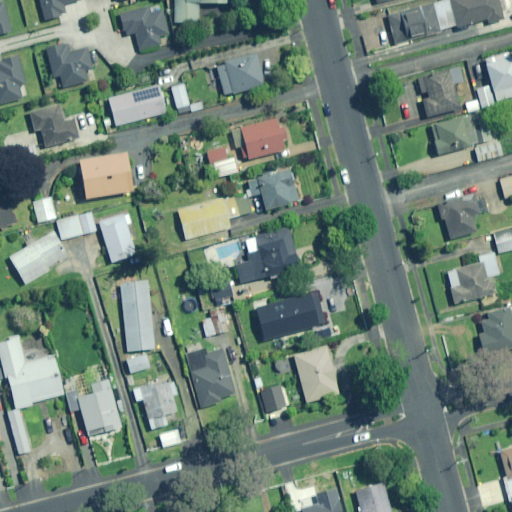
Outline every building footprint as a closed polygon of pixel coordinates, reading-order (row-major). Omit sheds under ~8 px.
[(38,0),(44,22),(60,18),(60,16),(77,11),(75,2),(80,1),(80,0),(38,0)] [(173,0),(173,24),(197,24),(197,5),(231,5),(230,0),(173,0)] [(450,0),(432,5),(387,18),(395,47),(440,34),(486,21),(487,26),(506,21),(499,0),(450,0)] [(0,36),(12,33),(5,4),(0,5),(0,36)] [(168,35),(161,5),(119,15),(124,37),(134,35),(138,52),(161,47),(158,37),(168,35)] [(68,54),(66,45),(46,50),(54,85),(60,83),(62,90),(87,84),(84,71),(94,69),(89,49),(68,54)] [(511,53),(483,61),(495,101),(511,95),(511,53)] [(257,55),(213,63),(220,97),(263,89),(257,55)] [(18,58),(0,62),(0,68),(1,72),(0,72),(0,105),(23,100),(20,85),(24,84),(18,58)] [(464,83),(460,68),(418,81),(424,101),(421,102),(427,120),(460,110),(453,86),(464,83)] [(166,115),(158,87),(108,100),(115,128),(166,115)] [(189,107),(183,87),(170,90),(176,110),(189,107)] [(492,107),(488,88),(476,91),(481,109),(492,107)] [(475,101),(464,104),(467,114),(479,111),(475,101)] [(69,104),(46,110),(29,115),(34,133),(39,131),(44,150),(79,141),(76,129),(69,104)] [(495,142),(488,113),(430,128),(437,157),(495,142)] [(289,149),(279,117),(230,132),(236,150),(244,148),(248,162),(289,149)] [(503,157),(499,144),(474,150),(478,164),(503,157)] [(237,175),(230,147),(206,152),(213,180),(237,175)] [(133,193),(127,155),(79,163),(85,201),(133,193)] [(302,202),(293,169),(246,182),(251,198),(260,195),(265,212),(302,202)] [(511,197),(511,178),(499,182),(504,200),(511,197)] [(488,214),(482,193),(458,200),(437,206),(447,242),(476,233),(471,218),(488,214)] [(251,215),(246,194),(177,212),(185,241),(229,230),(227,221),(251,215)] [(0,230),(23,226),(16,196),(0,199),(0,230)] [(55,219),(50,199),(32,204),(37,224),(55,219)] [(95,233),(90,214),(55,223),(60,242),(95,233)] [(135,257),(122,215),(98,223),(111,265),(135,257)] [(298,271),(288,229),(254,237),(258,251),(247,254),(249,263),(235,267),(240,285),(280,276),(298,271)] [(511,233),(491,239),(496,259),(511,254),(511,233)] [(65,258),(51,234),(9,259),(25,286),(49,272),(47,268),(65,258)] [(476,258),(478,265),(446,273),(454,306),(491,296),(487,279),(498,277),(492,254),(476,258)] [(230,270),(205,278),(214,305),(239,296),(230,270)] [(154,350),(146,284),(119,287),(128,354),(154,350)] [(325,326),(317,294),(255,310),(263,343),(325,326)] [(511,350),(511,310),(511,309),(478,318),(483,335),(478,336),(484,358),(511,350)] [(227,334),(223,318),(202,324),(206,339),(227,334)] [(31,407),(31,405),(63,396),(54,359),(25,367),(17,338),(0,342),(0,361),(5,381),(7,380),(13,400),(15,411),(31,407)] [(203,356),(199,344),(184,349),(200,410),(220,404),(219,400),(234,396),(222,351),(203,356)] [(338,392),(328,351),(294,359),(304,400),(338,392)] [(176,399),(173,380),(141,386),(143,398),(147,420),(174,415),(171,399),(176,399)] [(120,430),(109,382),(92,386),(94,394),(77,398),(85,433),(103,429),(104,433),(120,430)] [(286,409),(280,388),(260,394),(266,414),(286,409)] [(30,453),(18,411),(7,414),(18,456),(30,453)] [(180,445),(177,431),(159,436),(162,449),(180,445)] [(511,449),(499,453),(505,479),(503,479),(509,504),(511,504),(511,509),(511,449)] [(390,511),(384,485),(355,492),(359,511),(390,511)] [(340,511),(337,497),(299,508),(300,511),(340,511)]
